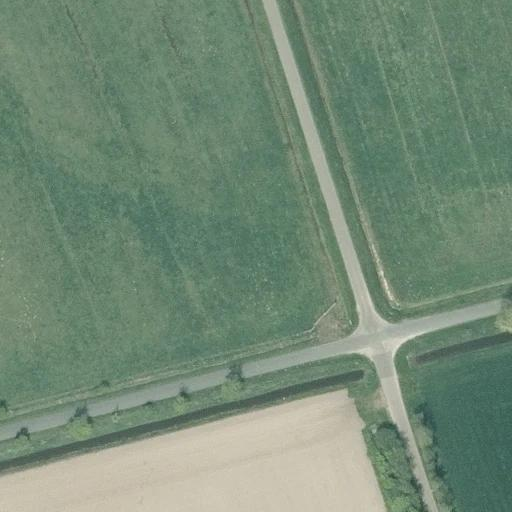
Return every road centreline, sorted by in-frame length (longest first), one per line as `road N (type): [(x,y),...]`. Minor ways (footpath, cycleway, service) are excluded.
road 1 (unclassified): [(0,433),(373,337)]
road 2 (unclassified): [(373,337),(265,0)]
road 3 (unclassified): [(436,511),(373,337)]
road 4 (unclassified): [(373,337),(511,302)]
